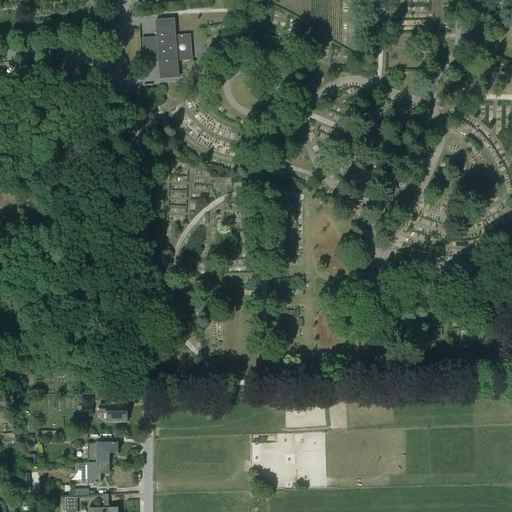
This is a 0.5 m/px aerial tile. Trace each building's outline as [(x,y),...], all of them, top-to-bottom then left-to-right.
[(175,35),(174,18),(155,20),(159,79),(179,78),(177,61),(192,60),(190,34),(175,35)] [(431,36),(421,36),(421,53),(431,53),(431,36)] [(77,406),(77,414),(82,414),(92,414),(93,398),(82,398),(82,406),(77,406)] [(99,406),(98,415),(106,415),(106,421),(127,422),(127,405),(106,405),(106,406),(99,406)] [(96,464),(96,444),(87,444),(87,464),(96,464)] [(117,444),(96,444),(96,464),(108,464),(108,454),(117,454),(117,444)] [(76,464),(76,471),(82,471),(82,484),(88,484),(100,484),(100,474),(108,474),(108,464),(96,464),(87,464),(76,464)] [(76,511),(77,499),(64,499),(63,511),(76,511)]
